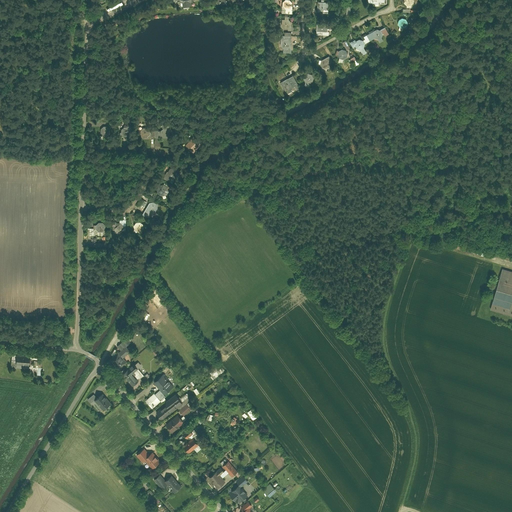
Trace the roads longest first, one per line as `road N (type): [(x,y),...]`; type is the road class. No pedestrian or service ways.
road 1 (track): [(128,313),(182,229),(241,195),(354,157),(393,170),(413,161),(453,139),(489,82),(511,62)]
road 2 (residential): [(81,206),(125,210),(166,150),(82,147)]
road 3 (residential): [(101,365),(224,511)]
road 4 (residential): [(139,0),(87,26),(82,147)]
road 5 (residential): [(101,365),(8,511)]
road 6 (residential): [(305,0),(308,52),(386,11),(392,0)]
road 7 (residential): [(81,206),(74,349)]
